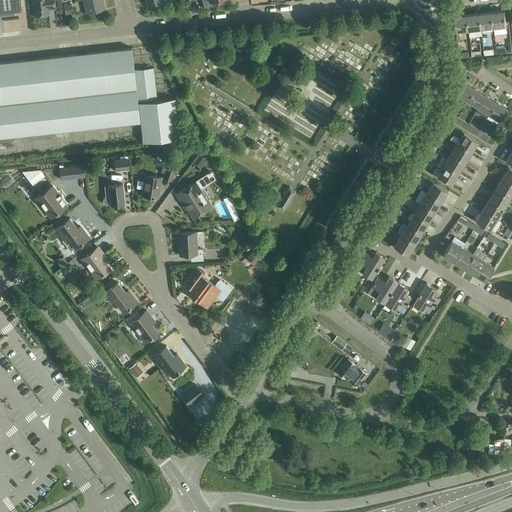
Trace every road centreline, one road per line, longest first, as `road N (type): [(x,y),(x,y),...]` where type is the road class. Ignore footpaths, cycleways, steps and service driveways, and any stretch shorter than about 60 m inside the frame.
road 1 (unclassified): [(306,295),(432,92),(426,0)]
road 2 (tertiary): [(182,486),(0,246)]
road 3 (unclassified): [(511,466),(358,504),(219,501)]
road 4 (residential): [(373,420),(424,428),(459,416),(511,340)]
road 5 (unknown): [(306,295),(391,364),(393,389),(373,420)]
road 6 (residential): [(421,261),(511,123)]
road 7 (unclassified): [(246,19),(402,0)]
road 8 (residential): [(373,420),(243,396)]
road 9 (unclassified): [(0,45),(130,29)]
road 10 (residential): [(243,396),(222,381),(161,300)]
road 11 (residential): [(161,300),(155,223),(131,221),(113,233)]
